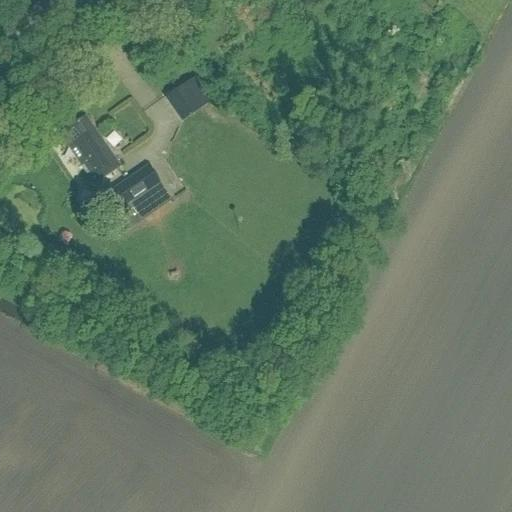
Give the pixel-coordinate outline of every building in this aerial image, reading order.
[(185,117),(215,97),(199,75),(170,96),(185,117)] [(115,113),(118,116),(103,127),(112,138),(123,131),(129,139),(155,120),(138,96),(115,113)] [(94,187),(119,169),(84,119),(64,133),(66,136),(62,140),(94,187)] [(159,188),(156,184),(147,170),(103,200),(114,218),(137,203),(159,188)] [(159,188),(137,203),(148,219),(170,204),(159,188)]
